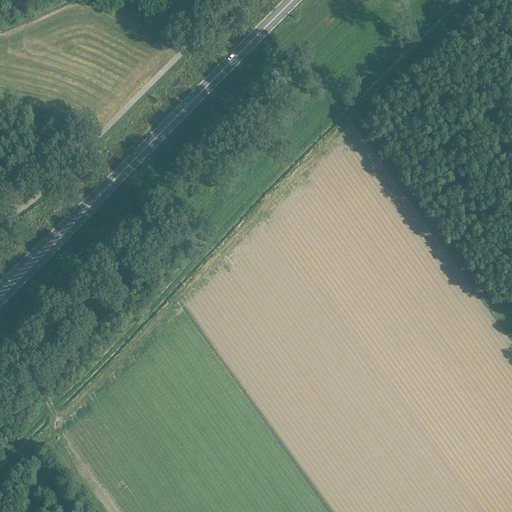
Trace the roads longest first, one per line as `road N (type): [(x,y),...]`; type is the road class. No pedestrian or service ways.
road 1 (track): [(485,0),(354,125),(511,339)]
road 2 (secondary): [(0,296),(295,0)]
